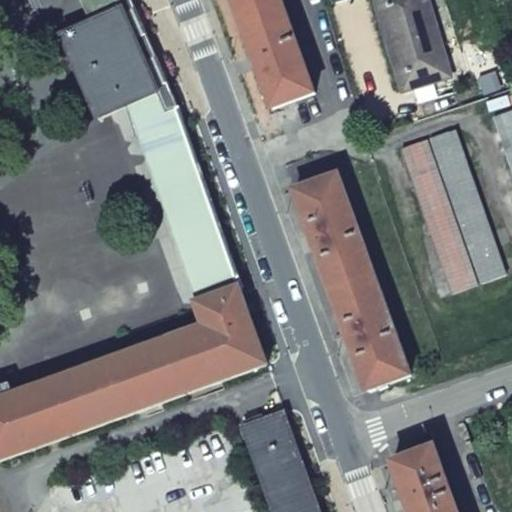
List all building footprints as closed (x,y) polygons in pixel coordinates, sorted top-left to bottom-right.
[(79,0),(91,22),(125,7),(122,0),(79,0)] [(281,0),(233,0),(255,61),(273,110),(316,95),(281,0)] [(375,0),(403,94),(452,80),(427,0),(375,0)] [(145,52),(125,7),(91,22),(61,35),(98,121),(129,109),(162,93),(145,52)] [(244,289),(179,107),(171,111),(162,93),(129,109),(200,305),(241,290),(244,289)] [(511,114),(496,121),(511,164),(511,114)] [(457,134),(432,143),(484,285),(509,275),(457,134)] [(481,286),(429,144),(404,153),(455,295),(481,286)] [(339,176),(295,192),(314,244),(350,343),(368,393),(411,377),(339,176)] [(267,360),(247,306),(241,290),(200,305),(207,326),(12,396),(5,379),(0,380),(0,463),(269,366),(267,360)] [(321,511),(285,413),(244,428),(273,511),(321,511)] [(497,511),(511,511),(511,477),(496,434),(473,443),(497,511)] [(457,511),(435,448),(393,463),(408,503),(410,511),(457,511)]
